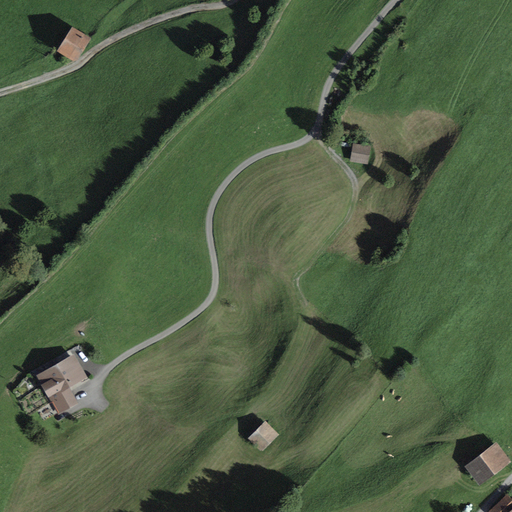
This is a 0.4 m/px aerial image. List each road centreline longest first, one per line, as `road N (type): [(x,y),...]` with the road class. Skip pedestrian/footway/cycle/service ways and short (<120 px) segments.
road 1 (track): [(395,0),(329,76),(315,130),(240,164),(215,194),(208,303),(91,382)]
road 2 (track): [(0,95),(130,32),(233,0)]
